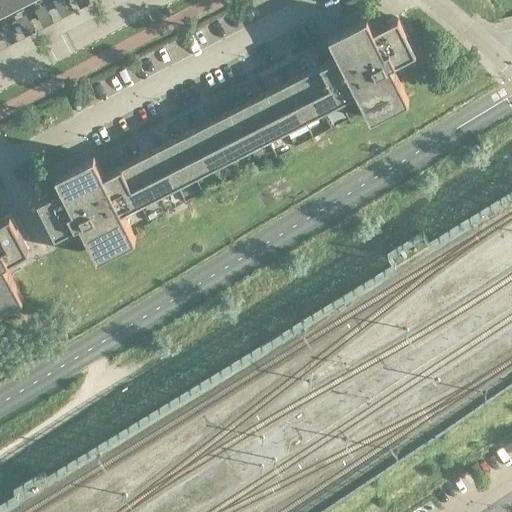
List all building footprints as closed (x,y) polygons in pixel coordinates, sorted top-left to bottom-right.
[(21,2),(20,0),(0,0),(0,5),(3,11),(21,2)] [(329,35),(333,42),(339,55),(322,64),(340,99),(357,90),(371,117),(409,98),(391,63),(416,50),(398,16),(373,28),(367,16),(329,35)] [(340,99),(322,64),(304,73),(321,108),(340,99)] [(321,108),(304,73),(285,82),(303,117),(321,108)] [(303,117),(285,82),(267,91),(285,126),(303,117)] [(285,126),(267,91),(249,101),(267,136),(285,126)] [(267,136),(249,101),(231,110),(249,145),(267,136)] [(249,145),(231,110),(212,119),(230,154),(249,145)] [(230,154),(212,119),(194,129),(212,164),(230,154)] [(212,164),(194,129),(176,138),(194,173),(212,164)] [(194,173),(176,138),(158,147),(176,182),(194,173)] [(176,182),(158,147),(140,156),(157,191),(176,182)] [(56,174),(60,182),(63,187),(38,199),(55,234),(80,221),(85,230),(94,249),(98,256),(136,237),(122,210),(139,201),(121,166),(104,175),(94,155),(56,174)] [(157,191),(140,156),(121,166),(139,201),(157,191)] [(10,214),(0,219),(0,308),(23,296),(9,270),(4,262),(29,248),(10,214)]
